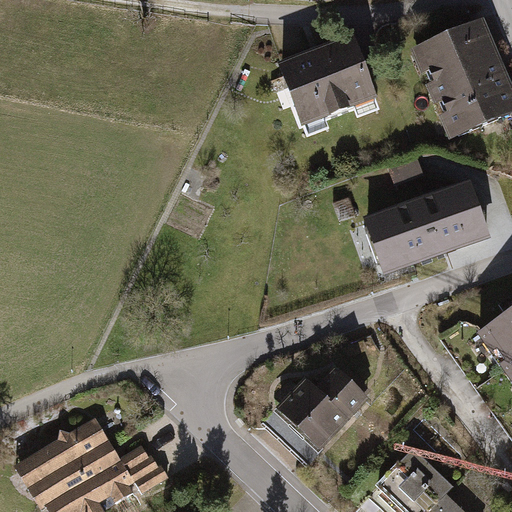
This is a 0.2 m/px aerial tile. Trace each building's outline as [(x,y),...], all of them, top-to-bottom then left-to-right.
[(401,42),(441,134),(511,104),(511,82),(480,8),(401,42)] [(345,25),(263,58),(288,122),(371,89),(345,25)] [(392,168),(396,183),(425,175),(421,160),(392,168)] [(470,189),(364,228),(385,285),(492,246),(470,189)] [(511,310),(480,334),(511,376),(511,375),(511,310)] [(322,385),(310,375),(279,410),(325,450),(374,395),(341,365),(322,385)] [(120,458),(97,419),(12,469),(35,508),(41,504),(120,458)] [(120,458),(41,504),(45,511),(108,511),(107,509),(141,490),(142,492),(170,476),(163,465),(159,467),(153,456),(150,458),(143,447),(120,458)] [(418,447),(378,486),(403,511),(433,511),(451,494),(458,487),(418,447)] [(469,511),(451,494),(433,511),(469,511)]
